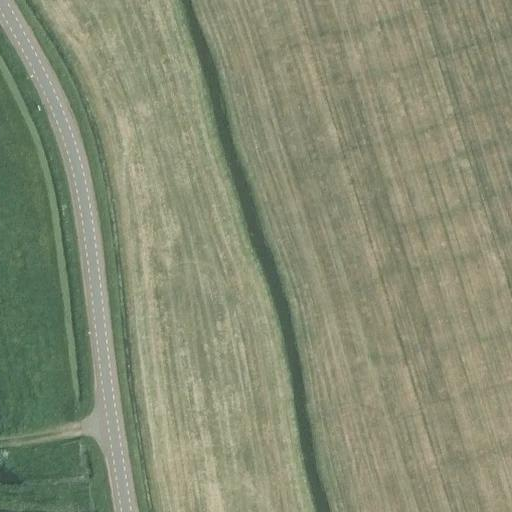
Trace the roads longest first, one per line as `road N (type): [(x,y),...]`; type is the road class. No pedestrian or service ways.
road 1 (tertiary): [(125,511),(75,161),(1,0)]
road 2 (track): [(0,498),(122,496)]
